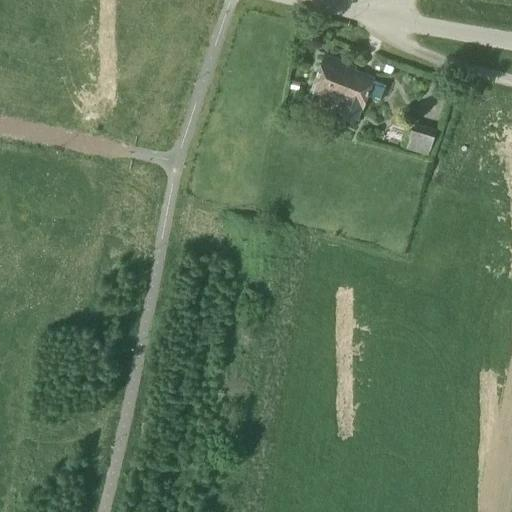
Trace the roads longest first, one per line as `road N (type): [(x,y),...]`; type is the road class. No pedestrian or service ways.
road 1 (unclassified): [(381,17),(388,37),(411,49),(511,80)]
road 2 (unclassified): [(381,17),(511,41)]
road 3 (residential): [(0,127),(129,153)]
